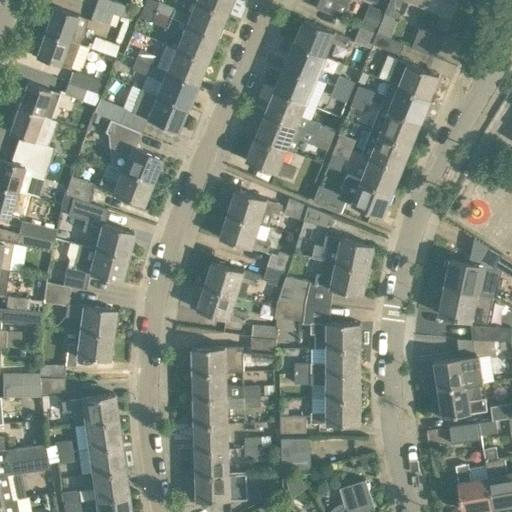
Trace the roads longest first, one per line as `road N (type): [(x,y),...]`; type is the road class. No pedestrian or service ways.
road 1 (residential): [(165,511),(152,369),(165,281),(190,193),(271,0)]
road 2 (residential): [(411,511),(400,484),(390,354),(407,240),(447,140),(511,37)]
